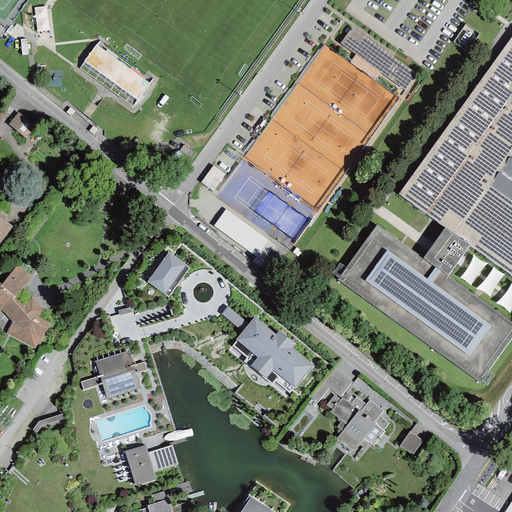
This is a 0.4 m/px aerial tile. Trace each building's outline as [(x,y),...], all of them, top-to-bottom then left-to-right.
[(35,4),(39,29),(50,27),(46,3),(35,4)] [(469,46),(480,30),(467,21),(455,37),(469,46)] [(417,74),(352,27),(340,43),(355,54),(381,72),(406,91),(417,74)] [(511,35),(398,195),(445,228),(455,235),(511,155),(511,35)] [(99,76),(120,92),(116,97),(131,108),(135,103),(147,87),(130,74),(132,72),(115,60),(113,62),(95,48),(83,64),(78,70),(95,82),(99,76)] [(375,79),(381,72),(355,54),(350,62),(375,79)] [(18,112),(9,124),(22,135),(32,123),(18,112)] [(511,155),(455,235),(470,246),(511,276),(511,155)] [(214,162),(202,180),(215,189),(227,171),(214,162)] [(110,195),(108,197),(97,188),(86,201),(98,211),(105,203),(110,207),(116,201),(110,195)] [(215,222),(253,250),(257,244),(255,243),(263,232),(227,206),(215,222)] [(6,218),(0,213),(0,243),(13,227),(4,220),(6,218)] [(422,259),(376,225),(336,280),(479,382),(511,336),(511,322),(448,277),(470,246),(455,235),(445,228),(422,259)] [(169,253),(147,282),(167,297),(189,268),(169,253)] [(0,285),(0,311),(1,310),(12,322),(6,334),(36,349),(50,323),(38,316),(43,311),(32,299),(25,306),(15,296),(31,276),(18,265),(0,286),(0,285)] [(221,314),(242,331),(249,324),(227,306),(221,314)] [(131,307),(118,310),(119,315),(132,312),(131,307)] [(313,366),(291,348),(294,344),(279,331),(276,335),(254,317),(249,324),(242,331),(236,339),(257,357),(249,366),(265,379),(273,370),(294,388),(313,366)] [(133,355),(129,356),(128,351),(95,361),(100,376),(81,382),(83,390),(102,384),(106,398),(139,388),(135,374),(146,370),(144,362),(136,365),(133,355)] [(334,367),(310,396),(317,402),(329,388),(340,397),(352,382),(341,373),(334,367)] [(383,411),(369,400),(365,405),(356,398),(351,404),(342,397),(340,400),(334,395),(326,405),(332,409),(330,412),(341,421),(337,427),(342,431),(336,439),(353,452),(359,444),(364,448),(369,443),(373,446),(385,432),(383,430),(389,423),(380,416),(383,411)] [(36,419),(38,429),(65,422),(63,412),(36,419)] [(400,446),(412,455),(422,441),(409,432),(400,446)] [(145,445),(124,451),(135,486),(156,480),(153,471),(148,453),(145,445)] [(148,453),(153,471),(178,464),(172,445),(148,453)] [(422,449),(415,459),(426,467),(433,457),(422,449)] [(150,495),(153,504),(166,500),(163,491),(150,495)] [(272,511),(250,497),(240,511),(272,511)] [(153,504),(147,506),(148,511),(172,511),(168,499),(166,500),(153,504)]
